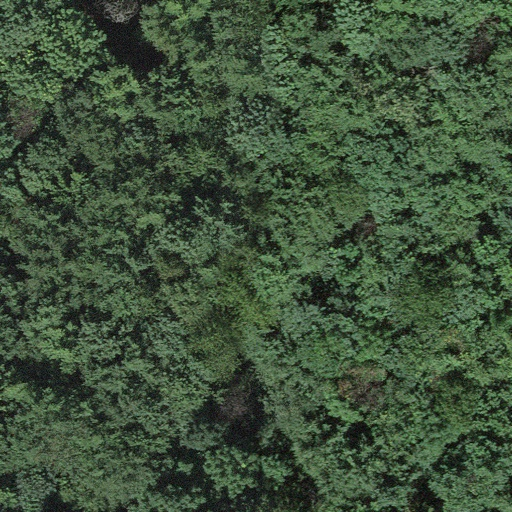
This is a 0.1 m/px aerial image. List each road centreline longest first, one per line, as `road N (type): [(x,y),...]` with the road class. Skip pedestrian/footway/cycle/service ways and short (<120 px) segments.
road 1 (track): [(511,27),(349,187),(170,416),(159,464),(225,511)]
road 2 (track): [(162,0),(61,125),(0,163)]
road 3 (track): [(297,511),(511,437)]
road 4 (track): [(159,464),(0,481)]
